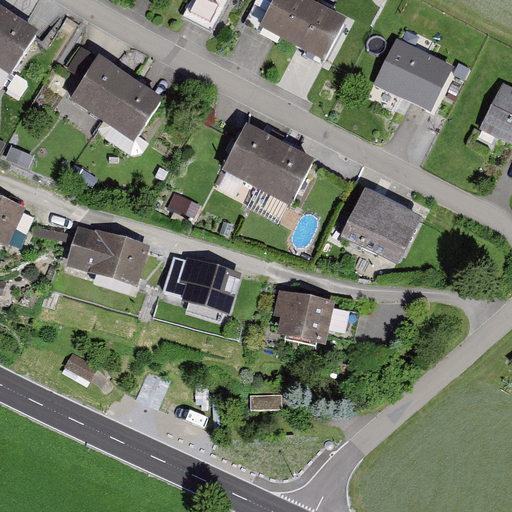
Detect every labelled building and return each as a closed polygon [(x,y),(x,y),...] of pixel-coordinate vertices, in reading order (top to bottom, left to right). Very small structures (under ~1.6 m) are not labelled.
[(195,0),(213,9),(217,0),(195,0)] [(314,8),(300,0),(277,0),(260,33),(269,38),(292,50),(314,8)] [(309,60),(323,67),(346,24),(314,8),(292,50),(309,60)] [(0,26),(0,72),(10,79),(39,38),(17,22),(7,16),(0,26)] [(452,70),(399,44),(377,90),(418,110),(429,115),(452,70)] [(109,63),(100,57),(71,99),(105,122),(133,79),(109,63)] [(105,122),(135,141),(163,99),(152,92),(133,79),(105,122)] [(511,90),(504,87),(480,133),(511,148),(511,90)] [(256,135),(247,130),(223,174),(257,192),(281,148),(256,135)] [(257,192),(290,211),(314,166),(281,148),(257,192)] [(394,208),(366,193),(341,241),(398,270),(423,223),(394,208)] [(26,212),(0,200),(0,249),(9,253),(26,212)] [(151,250),(79,229),(66,272),(138,293),(151,250)] [(243,278),(188,261),(180,286),(188,288),(183,308),(230,322),(243,278)] [(336,306),(277,294),(272,318),(282,320),(277,340),(326,350),(328,340),(335,310),(336,306)] [(335,310),(328,340),(354,346),(361,316),(335,310)] [(99,370),(73,355),(65,370),(91,385),(99,370)] [(282,398),(251,398),(251,414),(283,413),(282,398)]
